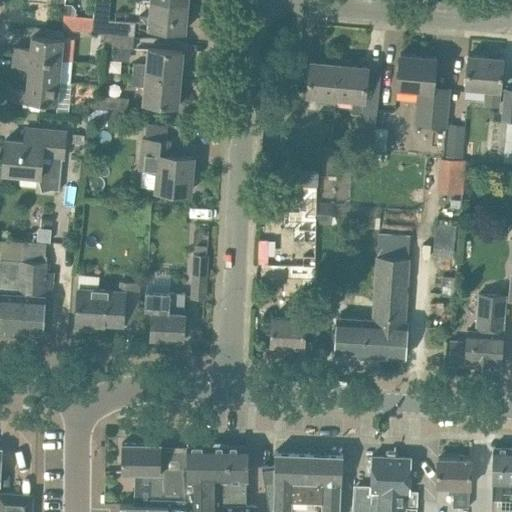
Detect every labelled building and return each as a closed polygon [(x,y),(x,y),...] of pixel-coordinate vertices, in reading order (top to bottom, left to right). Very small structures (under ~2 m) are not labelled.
[(184,30),(187,3),(158,0),(151,0),(150,15),(140,14),(139,26),(184,30)] [(64,4),(64,15),(75,17),(76,9),(72,4),(64,4)] [(64,15),(62,28),(91,32),(93,19),(75,17),(64,15)] [(104,33),(133,35),(135,22),(105,19),(104,33)] [(103,41),(102,46),(132,49),(133,35),(104,33),(103,41)] [(14,45),(13,55),(62,59),(72,60),(74,38),(63,37),(51,36),(31,35),(30,47),(14,45)] [(182,51),(162,49),(148,47),(147,64),(134,63),(133,74),(180,78),(182,51)] [(434,86),(437,55),(399,51),(395,88),(416,91),(414,124),(447,127),(450,87),(434,86)] [(498,105),(501,77),(503,57),(468,54),(465,85),(486,87),(485,104),(498,105)] [(13,55),(12,65),(28,67),(27,78),(60,81),(70,82),(72,60),(62,59),(13,55)] [(291,119),(306,121),(307,108),(335,110),(336,97),(339,63),(310,61),(307,90),(294,89),(291,119)] [(336,97),(352,98),(351,112),(362,113),(364,99),(364,100),(367,66),(339,63),(336,97)] [(100,73),(89,72),(89,83),(99,84),(100,73)] [(177,105),(180,78),(133,74),(132,84),(145,86),(143,102),(177,105)] [(10,88),(9,99),(29,101),(58,103),(60,81),(27,78),(26,90),(10,88)] [(502,120),(511,120),(511,88),(505,88),(502,120)] [(127,111),(128,98),(98,95),(97,108),(127,111)] [(358,149),(373,151),(373,149),(375,128),(375,121),(360,120),(358,149)] [(511,121),(502,121),(498,161),(511,162),(511,121)] [(462,158),(465,125),(447,124),(445,157),(462,158)] [(141,167),(139,186),(156,187),(155,189),(166,190),(170,190),(176,191),(190,192),(193,157),(168,154),(169,140),(167,140),(168,129),(168,127),(145,125),(145,128),(144,138),(142,138),(140,167),(141,167)] [(59,189),(63,157),(64,157),(66,131),(25,127),(24,140),(5,139),(3,167),(20,169),(20,174),(37,175),(42,192),(51,189),(59,189)] [(375,128),(373,149),(385,150),(387,129),(384,129),(375,128)] [(436,190),(463,192),(466,159),(438,157),(436,190)] [(278,209),(277,228),(291,229),(291,241),(314,241),(315,215),(304,215),(305,200),(315,200),(316,185),(278,184),(278,200),(281,200),(284,200),(283,209),(278,209)] [(317,202),(317,203),(316,224),(330,225),(331,203),(317,202)] [(457,221),(437,218),(432,256),(452,258),(457,221)] [(336,332),(334,352),(404,357),(406,337),(407,322),(404,321),(410,235),(378,233),(372,319),(337,316),(336,332)] [(0,329),(26,331),(42,333),(44,313),(45,295),(44,295),(47,256),(45,256),(46,244),(23,242),(21,259),(0,257),(0,329)] [(205,297),(207,255),(197,254),(197,251),(185,250),(185,269),(192,270),(191,297),(205,297)] [(304,255),(304,265),(316,265),(316,256),(304,255)] [(288,265),(287,280),(299,280),(299,298),(306,298),(306,300),(312,300),(312,289),(316,289),(316,265),(304,265),(288,265)] [(456,276),(442,274),(440,293),(454,294),(456,276)] [(136,323),(137,303),(138,281),(120,280),(120,289),(78,287),(75,328),(93,329),(93,323),(122,325),(122,323),(136,323)] [(145,290),(144,309),(152,309),(151,337),(153,337),(152,341),(155,344),(163,345),(166,342),(167,338),(183,339),(184,312),(185,292),(169,291),(145,290)] [(500,364),(502,344),(506,296),(479,294),(476,330),(467,330),(466,341),(450,339),(448,360),(500,364)] [(271,344),(304,345),(306,300),(306,298),(299,298),(289,298),(288,316),(272,316),(271,344)] [(161,443),(122,442),(121,471),(141,471),(141,473),(149,473),(149,497),(186,498),(184,468),(160,468),(161,443)] [(257,511),(256,504),(246,504),(246,490),(247,490),(247,445),(226,445),(222,442),(215,442),(212,445),(187,445),(187,468),(184,468),(186,498),(187,511),(257,511)] [(492,482),(491,506),(511,508),(511,507),(511,446),(493,445),(492,482)] [(353,488),(352,511),(416,511),(418,491),(409,491),(410,456),(398,456),(398,452),(395,449),(388,448),(385,451),(384,455),(372,454),(370,489),(353,488)] [(339,511),(343,453),(309,452),(275,451),(274,464),(261,466),(268,511),(339,511)] [(471,458),(438,457),(437,486),(454,486),(453,506),(469,507),(471,458)] [(0,490),(0,511),(33,511),(34,492),(0,490)] [(187,511),(186,498),(149,497),(148,503),(120,503),(119,505),(121,505),(122,509),(122,511),(187,511)]
